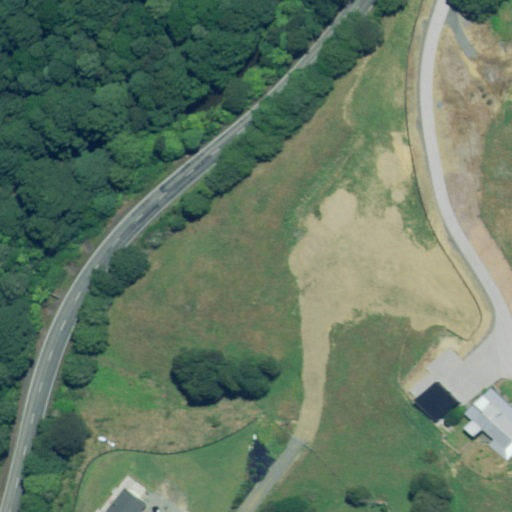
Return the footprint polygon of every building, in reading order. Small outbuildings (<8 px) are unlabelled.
[(420,260),(406,247),(400,253),(414,267),(420,260)] [(399,321),(388,313),(382,322),(392,330),(399,321)] [(511,418),(490,396),(472,414),(479,421),(471,429),(479,437),(487,429),(497,440),(492,445),(507,461),(511,456),(511,418)] [(455,449),(446,441),(438,448),(447,457),(455,449)] [(149,489),(131,476),(103,511),(145,511),(152,504),(143,497),(149,489)]
